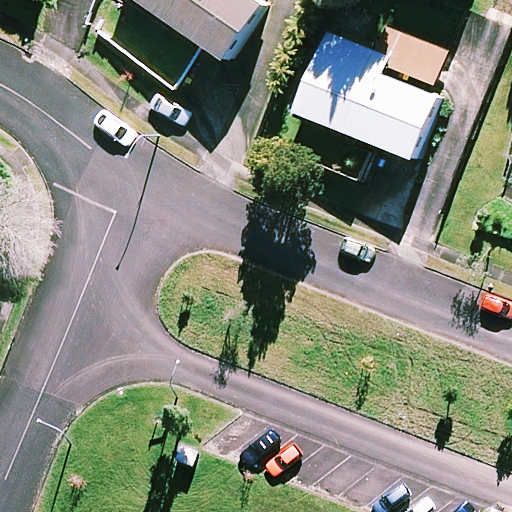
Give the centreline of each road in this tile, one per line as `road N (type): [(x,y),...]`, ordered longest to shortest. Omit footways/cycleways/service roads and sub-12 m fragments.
road 1 (residential): [(511,493),(70,321)]
road 2 (residential): [(127,180),(511,334)]
road 3 (residential): [(0,503),(70,321)]
road 4 (residential): [(127,180),(0,86)]
road 5 (residential): [(70,321),(127,180)]
